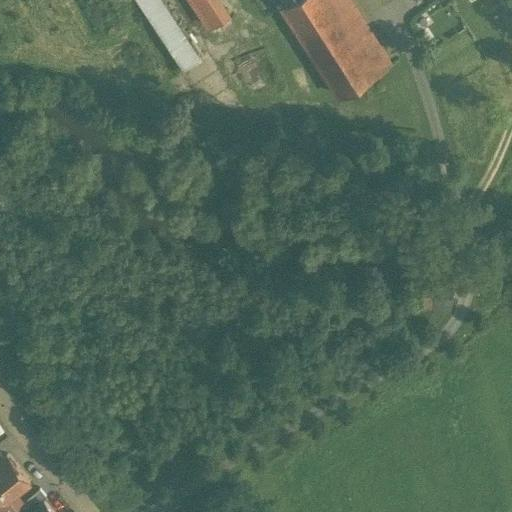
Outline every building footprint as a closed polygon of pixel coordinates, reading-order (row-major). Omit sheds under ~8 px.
[(178,0),(151,0),(184,67),(206,56),(178,0)] [(228,11),(221,0),(193,0),(209,24),(228,11)] [(381,65),(339,0),(283,0),(282,1),(300,29),(319,59),(322,63),(340,92),(381,65)] [(435,21),(444,16),(433,0),(432,0),(425,5),(435,21)] [(300,29),(264,42),(274,74),(319,59),(300,29)] [(455,270),(426,266),(422,302),(451,305),(455,270)] [(7,452),(0,457),(0,511),(13,511),(18,508),(17,507),(17,506),(10,497),(30,480),(7,452)] [(40,485),(23,500),(30,509),(44,497),(48,494),(40,485)] [(30,509),(26,511),(21,511),(18,508),(13,511),(56,511),(44,497),(30,509)]
